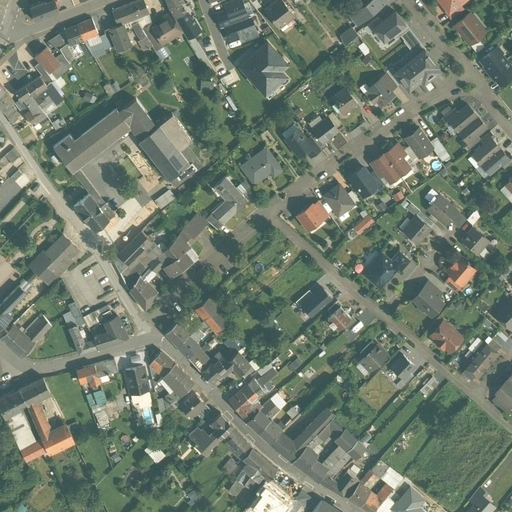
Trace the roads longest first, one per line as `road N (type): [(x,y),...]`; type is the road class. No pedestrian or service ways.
road 1 (residential): [(355,511),(289,469),(163,342),(147,339)]
road 2 (residential): [(147,339),(87,236),(0,117)]
road 3 (residential): [(268,212),(368,135),(472,79)]
road 4 (residential): [(147,339),(157,313),(268,212)]
road 5 (residential): [(385,320),(268,212)]
road 6 (residential): [(147,339),(53,367),(27,368),(0,351)]
road 7 (residential): [(477,398),(385,320)]
